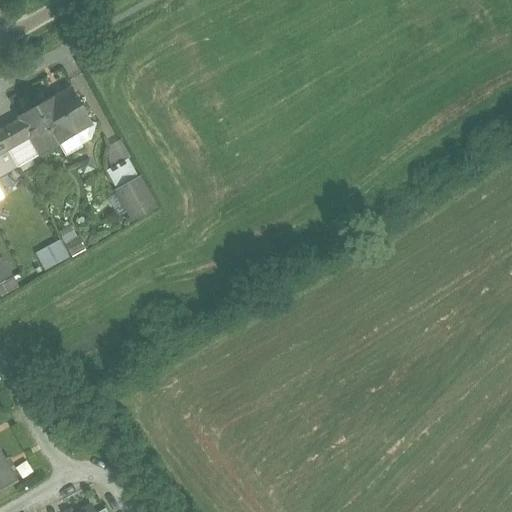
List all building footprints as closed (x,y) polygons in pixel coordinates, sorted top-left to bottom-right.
[(56,98),(55,97),(19,117),(21,120),(31,138),(41,156),(63,143),(77,135),(76,133),(88,126),(90,121),(72,89),(56,98)] [(21,120),(6,128),(9,133),(3,136),(11,150),(31,138),(21,120)] [(6,128),(0,131),(0,155),(11,150),(3,136),(9,133),(6,128)] [(77,135),(63,143),(69,154),(83,146),(77,135)] [(111,180),(128,176),(124,161),(106,165),(111,180)] [(141,180),(121,191),(136,219),(156,208),(141,180)] [(56,240),(31,252),(40,270),(65,258),(56,240)] [(4,258),(0,259),(0,284),(14,277),(4,258)] [(0,455),(0,492),(16,484),(0,455)]
